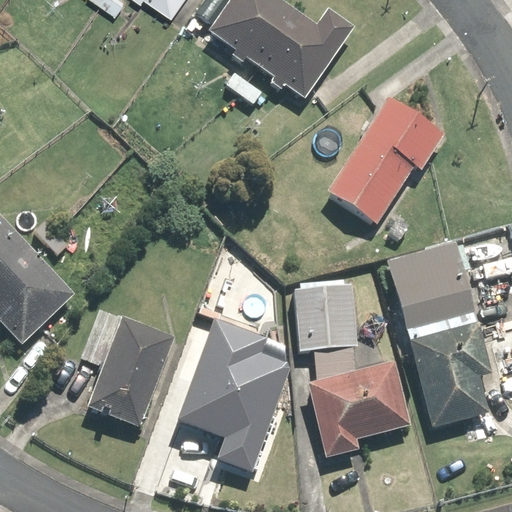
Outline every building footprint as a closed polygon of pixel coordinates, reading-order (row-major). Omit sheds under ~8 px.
[(182,0),(152,0),(172,14),(182,0)] [(314,30),(271,0),(231,0),(207,36),(304,104),(353,33),(325,14),(314,30)] [(230,75),(222,88),(253,108),(261,96),(230,75)] [(386,104),(326,197),(375,229),(413,171),(419,175),(442,140),(386,104)] [(0,221),(0,327),(21,349),(74,299),(0,221)] [(454,248),(386,266),(430,431),(487,416),(478,382),(490,379),(454,248)] [(294,296),(299,355),(355,350),(350,291),(294,296)] [(139,431),(172,343),(119,324),(86,412),(139,431)] [(256,339),(210,324),(175,428),(219,443),(212,465),(251,478),(288,371),(249,357),(256,339)] [(409,430),(392,367),(305,390),(325,463),(358,454),(355,444),(409,430)]
